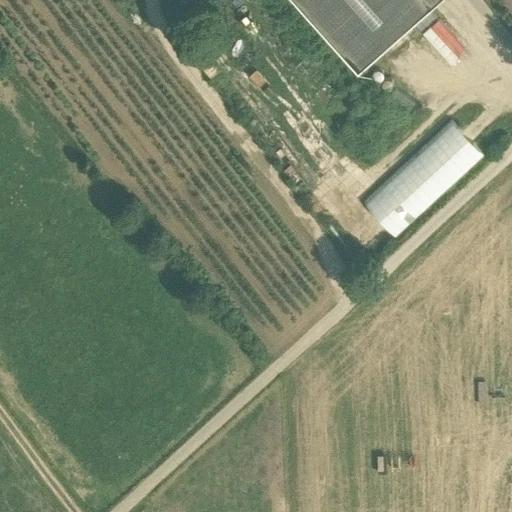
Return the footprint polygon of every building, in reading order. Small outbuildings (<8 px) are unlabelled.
[(430,9),(421,0),(293,0),(358,73),(430,9)] [(439,0),(421,0),(430,9),(439,0)] [(441,63),(450,55),(425,28),(417,36),(441,63)] [(401,87),(395,93),(412,108),(418,102),(401,87)] [(397,237),(491,152),(458,116),(365,201),(397,237)]
